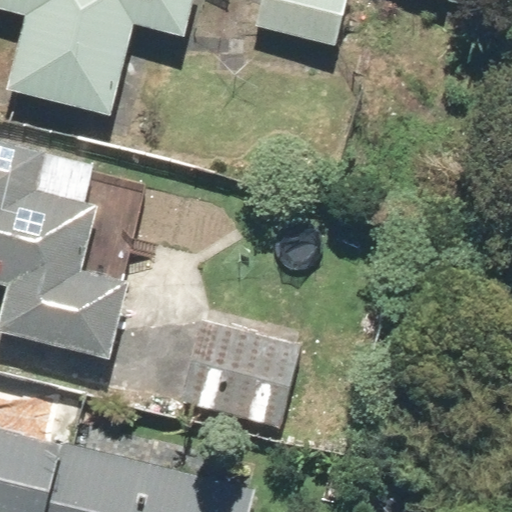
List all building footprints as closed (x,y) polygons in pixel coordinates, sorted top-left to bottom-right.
[(201,33),(209,0),(14,0),(40,6),(21,84),(130,110),(151,21),(201,33)] [(268,0),(264,21),(352,40),(361,0),(268,0)] [(111,194),(52,180),(61,143),(0,128),(0,277),(22,283),(13,321),(128,349),(147,269),(96,257),(111,194)] [(211,314),(190,400),(284,424),(306,338),(211,314)] [(260,511),(269,480),(0,414),(0,510),(7,511),(260,511)]
